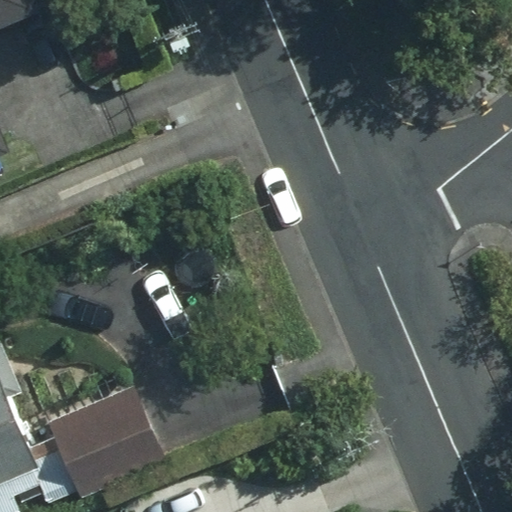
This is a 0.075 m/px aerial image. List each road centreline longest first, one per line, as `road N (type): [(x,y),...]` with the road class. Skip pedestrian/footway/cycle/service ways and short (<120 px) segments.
road 1 (tertiary): [(368,254),(477,511)]
road 2 (tertiary): [(262,0),(368,254)]
road 3 (residential): [(511,129),(368,254)]
